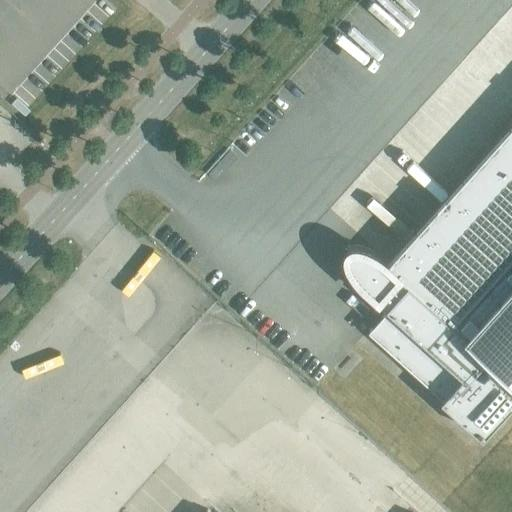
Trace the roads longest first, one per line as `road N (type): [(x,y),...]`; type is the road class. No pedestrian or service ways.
road 1 (secondary): [(0,280),(252,0)]
road 2 (unknown): [(234,238),(340,338)]
